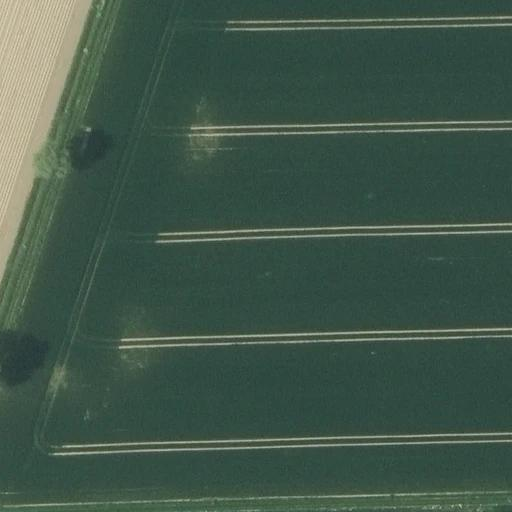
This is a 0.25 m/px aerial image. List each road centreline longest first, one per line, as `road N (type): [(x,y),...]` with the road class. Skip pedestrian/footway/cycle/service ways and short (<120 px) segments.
road 1 (track): [(117,0),(0,354)]
road 2 (track): [(511,503),(229,511)]
